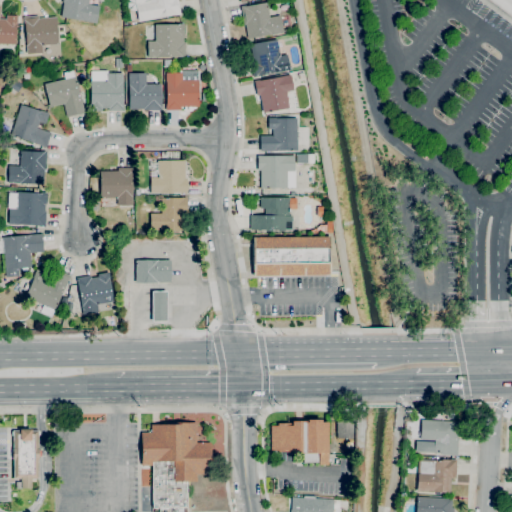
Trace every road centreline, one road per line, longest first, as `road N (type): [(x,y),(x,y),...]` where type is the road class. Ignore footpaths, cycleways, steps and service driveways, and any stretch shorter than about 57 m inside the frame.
road 1 (residential): [(207,0),(224,94),(215,204),(238,353)]
road 2 (primary): [(238,353),(0,355)]
road 3 (residential): [(225,138),(87,143),(77,152),(76,238)]
road 4 (tertiary): [(238,353),(252,511)]
road 5 (primary): [(240,386),(366,385)]
road 6 (primary): [(363,352),(238,353)]
road 7 (primary): [(118,388),(240,386)]
